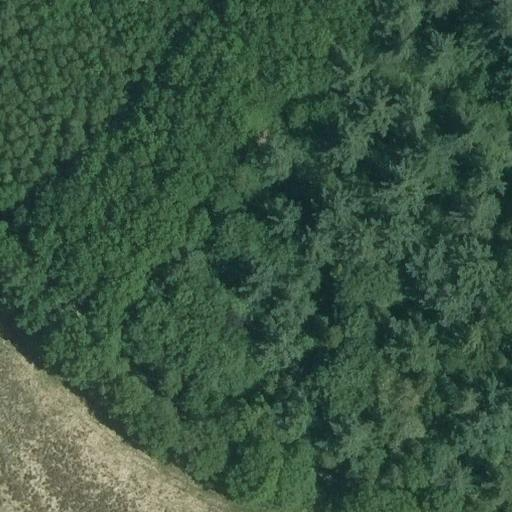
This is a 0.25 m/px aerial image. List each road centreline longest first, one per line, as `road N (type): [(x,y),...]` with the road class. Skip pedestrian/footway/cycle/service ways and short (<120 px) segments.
road 1 (track): [(366,0),(100,335)]
road 2 (track): [(100,335),(147,386),(202,426),(413,511)]
road 3 (track): [(17,245),(100,335)]
